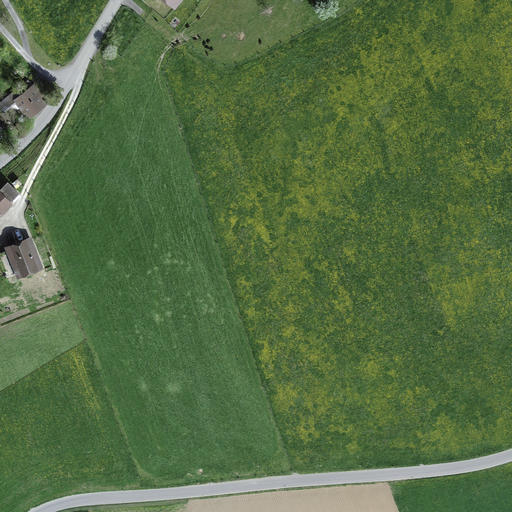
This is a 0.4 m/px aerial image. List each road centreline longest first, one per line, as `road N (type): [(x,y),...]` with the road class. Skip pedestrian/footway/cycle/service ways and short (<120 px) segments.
road 1 (unclassified): [(511,453),(440,470),(91,498),(38,511)]
road 2 (unclassified): [(0,160),(47,116),(116,0)]
road 3 (track): [(13,225),(68,109),(75,70)]
